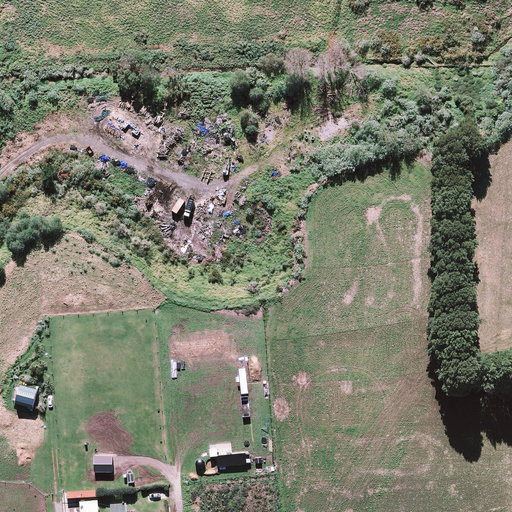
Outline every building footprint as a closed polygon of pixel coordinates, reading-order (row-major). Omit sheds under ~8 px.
[(38,390),(21,385),(18,400),(34,404),(38,390)] [(167,497),(165,489),(147,493),(149,501),(167,497)] [(68,491),(68,498),(97,496),(97,490),(68,491)] [(98,511),(98,499),(80,500),(80,511),(98,511)] [(126,511),(127,503),(112,503),(112,511),(126,511)]
